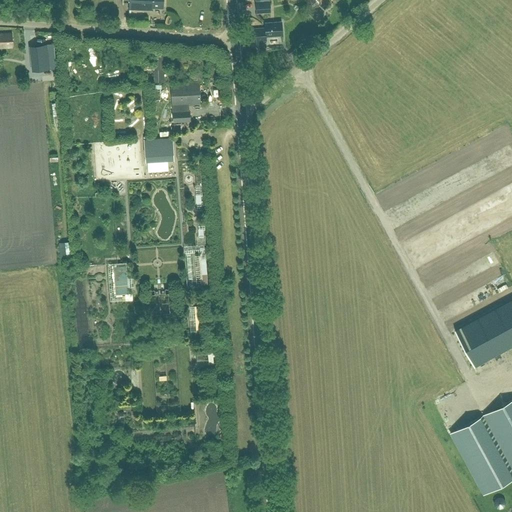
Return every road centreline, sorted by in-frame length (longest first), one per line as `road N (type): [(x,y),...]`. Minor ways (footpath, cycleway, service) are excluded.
road 1 (unclassified): [(272,511),(240,108)]
road 2 (unclassified): [(234,41),(0,22)]
road 3 (unclassified): [(240,108),(377,0)]
